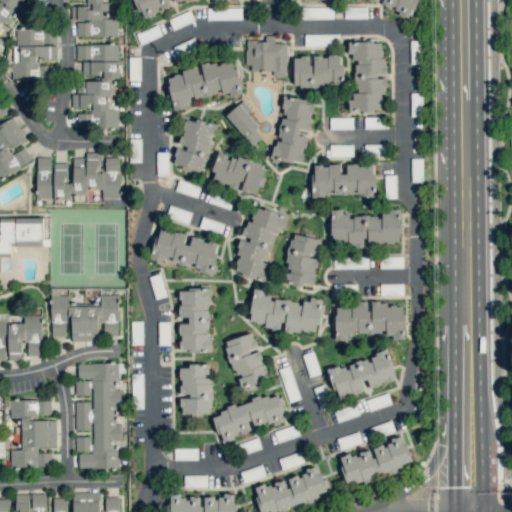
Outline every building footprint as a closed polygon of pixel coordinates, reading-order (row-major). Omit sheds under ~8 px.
[(31,0),(0,0),(0,51),(6,42),(0,38),(0,23),(2,21),(8,25),(15,12),(22,16),(31,0)] [(117,36),(117,19),(106,19),(106,0),(65,0),(81,0),(81,6),(71,6),(71,20),(76,20),(76,37),(117,36)] [(142,12),(191,0),(133,0),(137,12),(142,11),(142,12)] [(417,0),(367,0),(379,4),(378,5),(411,18),(417,0)] [(344,6),(344,18),(367,18),(367,7),(344,6)] [(333,7),(301,7),(301,18),(333,19),(333,7)] [(207,20),(241,19),(241,8),(207,8),(207,20)] [(193,21),(188,10),(168,19),(173,30),(193,21)] [(14,80),(51,79),(51,65),(39,66),(39,59),(56,59),(56,44),(49,44),(49,29),(13,30),(14,80)] [(304,46),(331,45),(331,34),(304,34),(304,46)] [(286,43),(274,43),(274,35),(264,35),(264,40),(246,40),(247,71),(272,71),(272,77),(287,77),(286,43)] [(384,111),(383,76),(386,76),(386,58),(381,58),(381,41),(347,42),(347,54),(355,54),(355,92),(349,92),(349,111),(384,111)] [(118,128),(118,109),(109,109),(109,95),(113,95),(113,78),(119,78),(118,44),(76,44),(76,59),(82,59),(82,75),(100,75),(100,80),(76,80),(76,93),(71,93),(71,107),(89,107),(89,113),(77,113),(77,128),(118,128)] [(293,56),(293,87),(344,86),(343,63),(339,63),(339,55),(293,56)] [(166,75),(173,108),(191,104),(190,98),(222,91),(223,96),(241,93),(234,61),(216,64),(215,61),(199,64),(199,68),(166,75)] [(274,159),(303,163),(306,136),(299,135),(299,129),(310,130),(313,101),(282,97),(274,159)] [(225,115),(251,145),(261,137),(255,130),(261,126),(241,102),(225,115)] [(0,176),(32,162),(25,148),(13,153),(11,148),(25,141),(13,115),(6,118),(0,104),(0,176)] [(352,129),(352,117),(329,118),(329,129),(352,129)] [(364,128),(383,128),(383,117),(364,117),(364,128)] [(217,125),(196,119),(195,122),(186,119),(178,145),(172,164),(201,173),(217,125)] [(141,161),(140,139),(128,139),(129,162),(141,161)] [(352,144),(329,144),(329,156),(352,156),(352,144)] [(37,198),(71,198),(71,193),(87,193),(87,189),(102,189),(102,206),(121,205),(120,157),(101,158),(101,152),(85,152),(85,157),(70,158),(70,162),(51,163),(51,156),(36,157),(37,198)] [(219,152),(210,180),(258,195),(267,166),(219,152)] [(375,194),(374,164),(345,165),(346,174),(340,174),(340,164),(311,165),(312,196),(375,194)] [(174,191),(196,197),(200,187),(178,180),(174,191)] [(232,200),(211,192),(207,201),(229,209),(232,200)] [(166,216),(187,223),(191,213),(169,205),(166,216)] [(288,216),(252,206),(244,238),(242,237),(232,272),(266,281),(271,263),(268,262),(278,226),(284,228),(288,216)] [(331,242),(348,242),(348,246),(383,246),(383,242),(400,242),(400,213),(349,213),(349,210),(331,210),(331,242)] [(0,272),(0,257),(10,257),(10,245),(46,245),(46,217),(0,217),(0,272)] [(224,223),(202,217),(199,227),(221,234),(224,223)] [(150,258),(212,273),(220,244),(191,237),(189,245),(183,243),(185,234),(158,227),(150,258)] [(322,240),(292,233),(282,282),(302,286),(303,283),(312,285),(322,240)] [(402,256),(380,257),(380,268),(402,268),(402,256)] [(333,269),(368,268),(367,257),(333,257),(333,269)] [(402,283),(380,284),(380,295),(402,294),(402,283)] [(179,317),(188,317),(188,323),(179,323),(180,352),(210,351),(209,288),(178,289),(179,317)] [(317,334),(322,299),(309,297),(308,303),(270,298),(271,293),(253,290),(248,323),(282,328),(282,330),(317,334)] [(118,295),(100,295),(100,306),(68,306),(68,295),(50,295),(51,336),(69,336),(69,341),(98,341),(97,322),(103,322),(103,336),(118,336),(118,295)] [(334,340),(350,340),(351,333),(391,334),(391,339),(404,340),(405,305),(335,302),(334,340)] [(42,314),(23,314),(23,323),(6,323),(6,314),(0,313),(0,360),(6,361),(6,360),(21,360),(21,343),(27,343),(27,355),(42,355),(42,314)] [(224,342),(240,389),(269,379),(252,332),(224,342)] [(301,355),(309,377),(320,373),(312,351),(301,355)] [(396,380),(388,352),(327,369),(335,399),(367,391),(366,388),(396,380)] [(118,363),(76,363),(76,395),(93,394),(93,401),(75,402),(75,430),(92,429),(92,436),(75,436),(75,452),(78,452),(78,468),(117,468),(117,441),(121,441),(121,423),(113,424),(113,406),(121,406),(121,389),(119,389),(118,363)] [(210,414),(210,363),(188,363),(188,367),(180,367),(179,413),(210,414)] [(287,402),(298,399),(291,366),(280,368),(287,402)] [(143,374),(132,373),(131,397),(142,397),(143,374)] [(220,441),(287,420),(278,392),(212,413),(220,441)] [(391,404),(387,392),(365,399),(369,411),(391,404)] [(50,399),(9,399),(9,418),(21,418),(21,450),(10,450),(10,467),(51,467),(51,452),(38,452),(38,447),(56,447),(56,418),(50,418),(50,399)] [(359,414),(355,404),(334,411),(337,422),(359,414)] [(277,442),(298,435),(295,424),(274,431),(277,442)] [(406,470),(404,463),(410,461),(403,435),(385,440),(386,444),(371,448),(339,457),(346,486),(406,470)] [(174,460),(197,460),(197,448),(174,448),(174,460)] [(278,457),(281,468),(303,463),(301,452),(278,457)] [(243,478),(243,480),(263,478),(261,467),(245,468),(246,477),(243,478)] [(260,511),(270,511),(327,495),(318,468),(253,488),(260,511)] [(119,511),(120,497),(104,497),(104,510),(100,510),(99,492),(72,492),(71,511),(66,511),(66,497),(52,498),(52,511),(119,511)] [(0,511),(45,511),(46,493),(30,493),(15,493),(14,511),(8,511),(9,498),(0,498),(0,511)] [(236,511),(235,494),(215,496),(201,496),(201,495),(169,497),(170,511),(236,511)]
